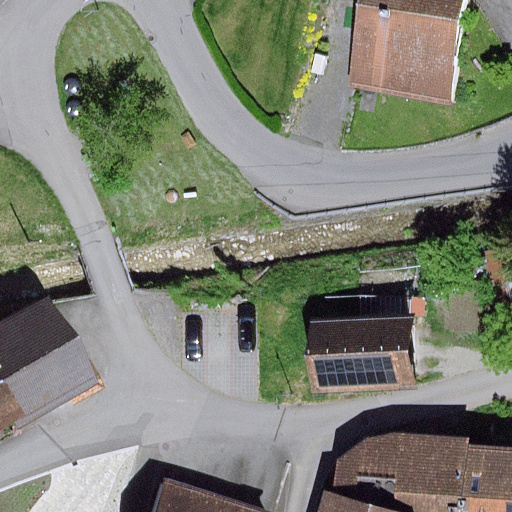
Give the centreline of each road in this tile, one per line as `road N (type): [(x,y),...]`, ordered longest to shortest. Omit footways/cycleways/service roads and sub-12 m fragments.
road 1 (residential): [(511,155),(436,174),(306,182),(274,167),(222,118),(163,0)]
road 2 (residential): [(97,246),(4,68)]
road 3 (residential): [(511,382),(325,429)]
road 4 (residential): [(325,429),(153,405)]
road 5 (residential): [(153,405),(0,472)]
